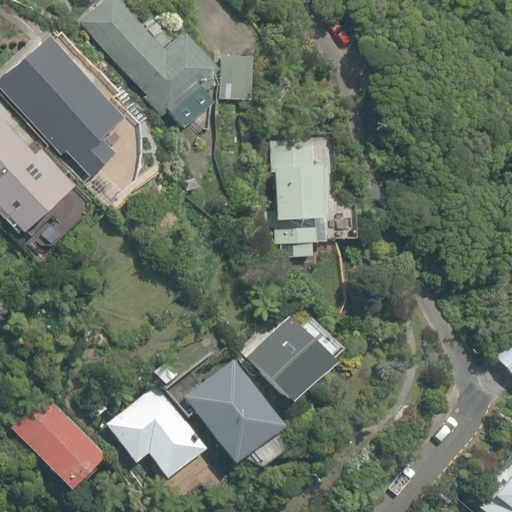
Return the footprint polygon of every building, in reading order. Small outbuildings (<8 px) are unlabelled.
[(164,111),(179,128),(207,103),(198,92),(209,82),(204,77),(211,70),(179,33),(159,51),(113,0),(102,0),(76,23),(158,117),(164,111)] [(0,74),(0,94),(58,157),(109,110),(85,84),(89,81),(70,61),(67,64),(40,36),(0,74)] [(217,56),(217,99),(248,99),(247,55),(217,56)] [(0,218),(12,233),(17,228),(20,231),(71,186),(49,162),(41,169),(0,122),(0,120),(5,116),(0,109),(0,218)] [(278,245),(279,260),(309,258),(308,242),(323,241),(320,214),(326,213),(322,169),(312,170),(310,145),(267,148),(272,210),(261,210),(263,227),(270,226),(272,246),(278,245)] [(245,354),(286,399),(326,361),(285,316),(245,354)] [(511,333),(487,355),(511,382),(511,333)] [(176,397),(226,465),(279,426),(229,358),(176,397)] [(144,452),(163,477),(202,447),(153,383),(102,421),(133,461),(144,452)] [(6,425),(65,488),(99,457),(41,394),(6,425)] [(511,511),(511,442),(511,443),(465,500),(479,511),(511,511)]
